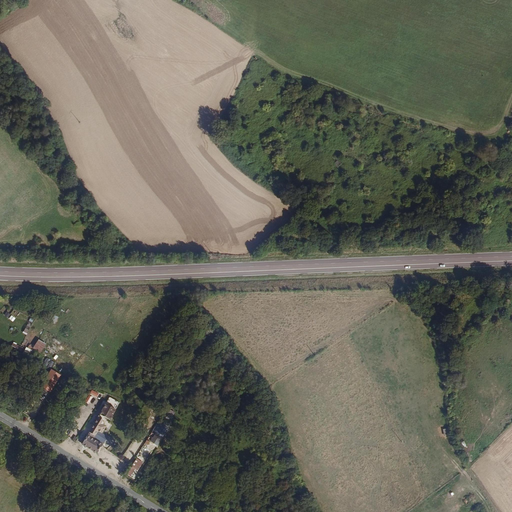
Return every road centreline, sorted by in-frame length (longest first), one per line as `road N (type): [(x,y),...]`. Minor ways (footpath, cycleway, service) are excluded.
road 1 (primary): [(511,259),(0,273)]
road 2 (tertiary): [(160,511),(0,416)]
